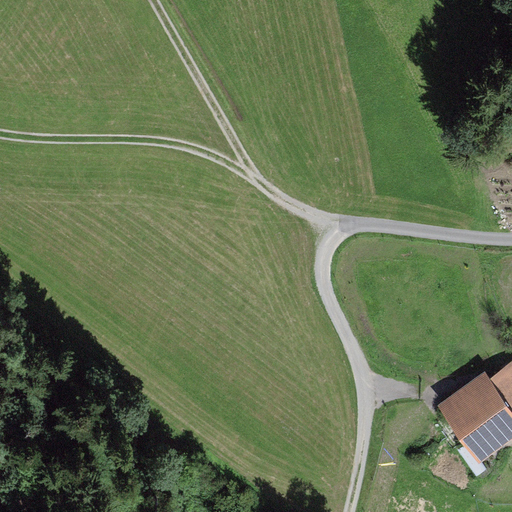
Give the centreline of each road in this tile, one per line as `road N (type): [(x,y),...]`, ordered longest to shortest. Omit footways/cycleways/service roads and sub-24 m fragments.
road 1 (track): [(352,511),(365,442),(365,379),(327,293),(323,254),(345,227),(511,242)]
road 2 (track): [(0,136),(173,143),(237,167),(292,208),(345,227)]
road 3 (track): [(151,0),(237,167)]
